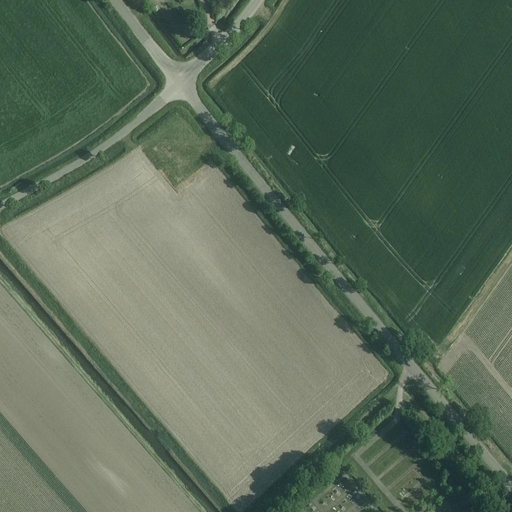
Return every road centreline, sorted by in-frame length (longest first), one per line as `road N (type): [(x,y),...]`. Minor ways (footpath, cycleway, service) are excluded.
road 1 (tertiary): [(511,488),(178,85)]
road 2 (unclassified): [(0,209),(126,133),(178,85)]
